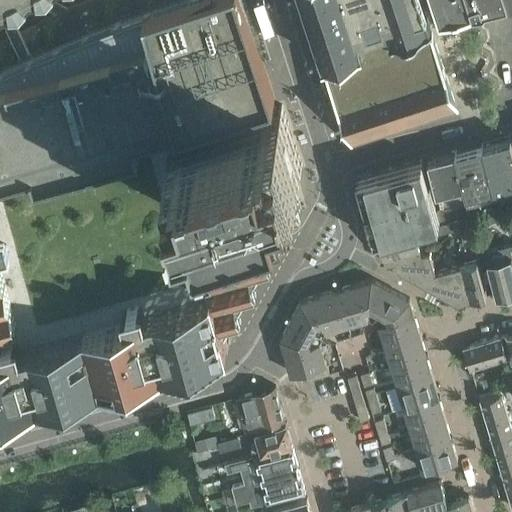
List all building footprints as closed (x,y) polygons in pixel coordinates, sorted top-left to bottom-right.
[(0,50),(0,415),(229,346),(323,203),(301,135),(257,0),(100,0),(72,9),(0,50)] [(308,0),(353,140),(456,106),(421,0),(308,0)] [(474,10),(470,0),(434,0),(441,19),(442,19),(442,18),(473,11),(474,11),(474,10)] [(470,0),(474,10),(509,2),(507,0),(470,0)] [(511,136),(483,144),(499,205),(499,206),(499,207),(507,205),(506,200),(511,199),(511,139),(511,138),(511,136)] [(483,144),(456,151),(468,201),(471,212),(499,205),(483,144)] [(428,158),(428,160),(442,208),(437,209),(440,220),(471,212),(468,201),(456,151),(428,158)] [(440,220),(423,161),(423,160),(421,160),(422,164),(412,167),(411,163),(409,163),(410,166),(402,168),(401,167),(358,179),(375,237),(374,237),(374,239),(440,220)] [(496,209),(500,224),(511,221),(507,207),(496,209)] [(458,220),(460,230),(469,228),(466,218),(458,220)] [(454,221),(444,224),(446,232),(456,230),(454,221)] [(446,232),(444,224),(433,227),(436,235),(446,232)] [(469,228),(460,230),(463,241),(472,238),(469,228)] [(387,263),(396,261),(395,260),(422,253),(422,252),(416,232),(417,232),(417,231),(380,241),(380,242),(381,242),(387,263)] [(397,267),(428,285),(436,271),(430,250),(422,252),(422,253),(395,260),(396,261),(397,267)] [(488,260),(497,294),(511,291),(511,256),(511,255),(488,260)] [(478,260),(456,265),(466,300),(487,295),(478,260)] [(436,271),(428,285),(459,302),(466,300),(456,265),(436,271)] [(368,317),(374,320),(391,288),(372,278),(358,282),(368,317)] [(348,323),(368,317),(358,282),(337,288),(337,287),(337,288),(348,324),(348,323)] [(347,324),(348,324),(337,288),(336,288),(337,289),(316,295),(327,330),(347,323),(347,324)] [(374,320),(380,323),(415,313),(410,298),(391,288),(374,320)] [(324,335),(327,330),(316,295),(302,299),(291,318),(324,335)] [(380,323),(386,344),(421,334),(415,313),(380,323)] [(320,341),(324,335),(291,318),(281,337),(286,352),(320,341)] [(391,365),(428,354),(427,354),(421,334),(386,344),(392,365),(391,365)] [(508,357),(501,335),(464,346),(471,368),(508,357)] [(327,363),(320,341),(286,352),(292,373),(301,370),(327,363)] [(392,365),(398,386),(433,375),(427,355),(428,355),(428,354),(391,365),(391,366),(392,365)] [(330,374),(327,363),(301,370),(304,381),(330,374)] [(361,373),(365,385),(373,383),(370,371),(361,373)] [(348,377),(361,420),(370,418),(357,374),(348,377)] [(404,406),(404,407),(440,396),(440,395),(439,395),(433,375),(398,386),(404,406)] [(237,396),(246,430),(286,419),(276,385),(253,392),(254,392),(237,396)] [(366,389),(370,401),(378,398),(375,387),(366,389)] [(480,399),(511,506),(511,423),(503,392),(480,399)] [(405,407),(411,427),(446,417),(440,396),(404,407),(405,407)] [(378,398),(370,401),(373,412),(382,410),(378,398)] [(416,448),(453,437),(452,437),(446,417),(411,427),(417,448),(416,448)] [(387,429),(384,418),(375,420),(379,432),(387,429)] [(243,434),(249,456),(292,444),(286,422),(243,434)] [(379,432),(382,444),(391,441),(387,429),(379,432)] [(240,435),(218,440),(219,444),(221,450),(242,445),(240,435)] [(195,442),(198,451),(219,445),(217,436),(195,442)] [(453,437),(416,448),(416,449),(417,448),(423,469),(458,459),(452,438),(453,437)] [(256,459),(259,470),(297,460),(293,444),(292,444),(249,456),(214,466),(217,474),(228,471),(251,465),(250,461),(256,459)] [(395,457),(392,445),(383,447),(387,459),(395,457)] [(223,488),(225,496),(301,476),(297,460),(259,470),(249,473),(251,481),(233,486),(223,488)] [(301,476),(225,496),(227,503),(237,501),(237,502),(259,496),(265,492),(268,502),(306,491),(301,476)] [(414,511),(439,505),(447,503),(448,501),(445,492),(442,480),(408,490),(414,511)] [(414,511),(408,490),(387,496),(386,496),(391,511),(414,511)] [(448,501),(457,498),(454,490),(445,492),(448,501)] [(450,511),(474,511),(469,495),(457,498),(448,501),(447,503),(450,511)] [(391,511),(386,496),(386,497),(366,503),(368,511),(391,511)] [(311,511),(307,497),(273,507),(274,511),(311,511)] [(368,511),(366,503),(346,509),(345,508),(344,508),(345,509),(345,511),(368,511)] [(440,511),(447,511),(450,511),(447,503),(439,505),(440,511)]
